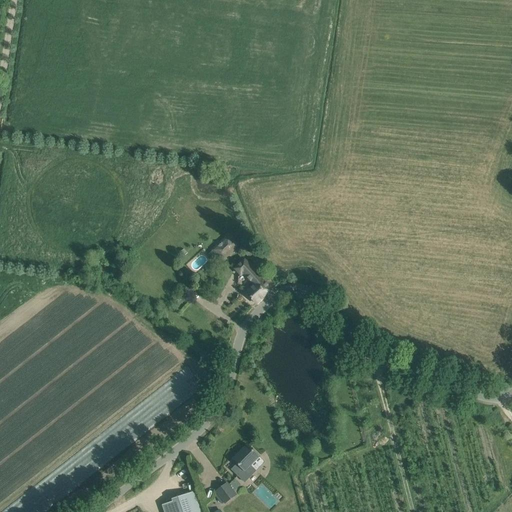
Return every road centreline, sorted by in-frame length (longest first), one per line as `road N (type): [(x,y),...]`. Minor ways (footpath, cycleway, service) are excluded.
road 1 (unclassified): [(96,511),(197,433),(223,402),(251,318),(287,290),(312,294),(355,346),(380,360),(485,396),(511,394)]
road 2 (track): [(380,360),(416,511)]
